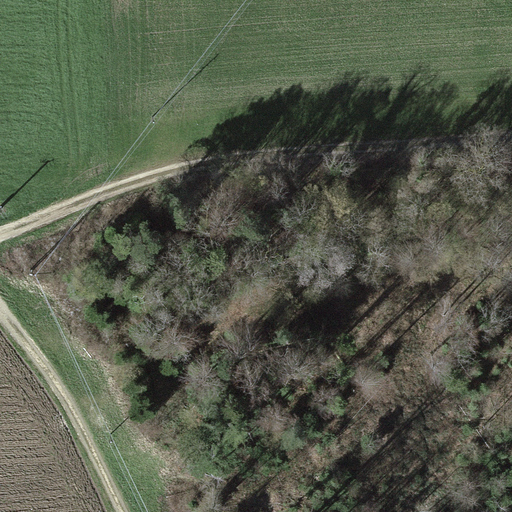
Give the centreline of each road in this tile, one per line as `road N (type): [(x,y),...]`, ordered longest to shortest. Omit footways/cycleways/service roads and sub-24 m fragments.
road 1 (track): [(0,232),(214,161),(511,138)]
road 2 (track): [(0,309),(36,354),(118,511)]
